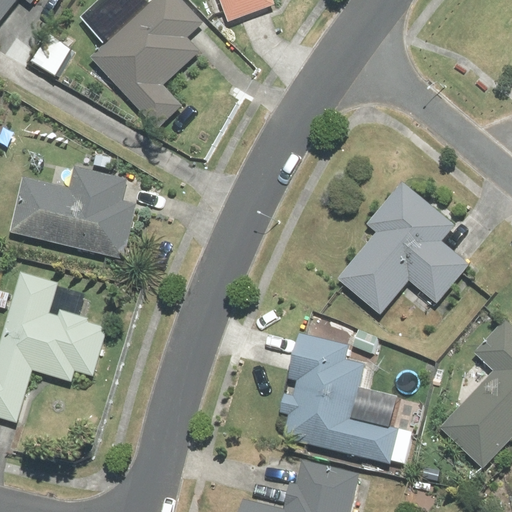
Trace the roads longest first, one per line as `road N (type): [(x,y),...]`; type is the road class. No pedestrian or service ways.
road 1 (residential): [(354,41),(308,103),(208,294),(175,388),(150,511)]
road 2 (residential): [(354,41),(511,177)]
